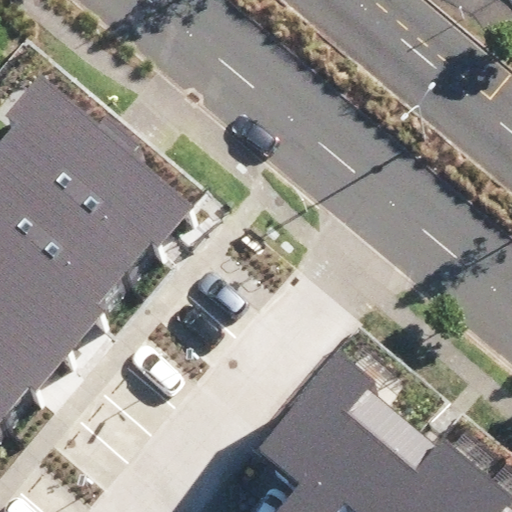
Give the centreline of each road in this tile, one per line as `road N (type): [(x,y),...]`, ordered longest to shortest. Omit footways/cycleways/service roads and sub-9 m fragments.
road 1 (residential): [(399,211),(145,511)]
road 2 (secondary): [(399,211),(146,0)]
road 3 (secondary): [(354,0),(511,132)]
road 4 (secondary): [(511,305),(399,211)]
